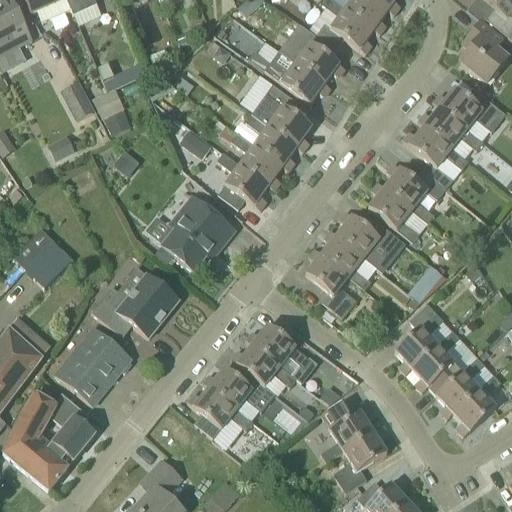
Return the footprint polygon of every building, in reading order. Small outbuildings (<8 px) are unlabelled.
[(0,60),(17,51),(10,37),(23,30),(6,0),(2,0),(0,1),(0,60)] [(20,0),(29,18),(65,3),(63,0),(20,0)] [(63,0),(65,3),(72,19),(96,9),(91,0),(63,0)] [(365,0),(348,0),(352,2),(344,13),(344,14),(373,35),(372,35),(379,39),(382,35),(380,34),(383,30),(379,27),(387,16),(387,15),(365,0)] [(393,20),(396,16),(394,14),(397,10),(393,7),(398,0),(365,0),(387,15),(387,16),(393,20)] [(484,25),(506,42),(511,47),(511,46),(511,0),(476,0),(493,14),(484,25)] [(238,12),(246,21),(258,10),(250,1),(238,12)] [(327,2),(321,10),(324,12),(308,34),(315,39),(336,54),(344,44),(364,59),(367,55),(366,53),(369,49),(365,46),(372,35),(373,35),(344,14),(344,13),(327,1),(327,2)] [(232,49),(243,29),(233,23),(222,44),(232,49)] [(459,67),(486,89),(506,64),(494,54),(502,43),(480,25),(461,48),(469,54),(459,67)] [(178,48),(191,43),(187,35),(174,40),(178,48)] [(300,60),(284,48),(278,56),(294,69),(294,68),(323,90),(323,89),(331,79),(336,82),(338,78),(340,79),(344,74),(329,64),(336,54),(315,39),(300,60)] [(271,51),(278,56),(284,48),(277,43),(271,51)] [(229,58),(220,51),(213,61),(223,68),(229,58)] [(294,68),(294,69),(278,56),(269,67),(263,76),(309,109),(317,98),(321,101),(324,97),(326,98),(329,94),(323,89),(323,90),(294,68)] [(125,88),(121,77),(113,81),(108,69),(97,74),(107,96),(125,88)] [(147,79),(140,82),(144,93),(151,90),(147,79)] [(178,80),(172,89),(186,100),(192,91),(178,80)] [(94,116),(78,86),(59,97),(75,126),(94,116)] [(303,152),(306,147),(302,144),(310,133),(285,114),(292,105),(272,90),(258,108),(250,119),(267,131),(266,131),(296,153),(302,157),(305,153),(303,152)] [(479,145),(467,135),(475,125),(487,135),(490,137),(504,119),(485,103),(477,113),(453,93),(444,105),(440,101),(437,105),(435,104),(432,108),(437,113),(479,145)] [(94,103),(102,123),(123,114),(114,94),(94,103)] [(482,147),(479,145),(437,113),(429,124),(425,120),(422,124),(420,123),(416,127),(422,132),(423,131),(451,154),(459,143),(475,156),(482,147)] [(123,114),(102,123),(111,140),(131,131),(123,114)] [(288,164),(296,153),(266,131),(267,131),(250,119),(244,127),(261,139),(252,150),(252,151),(282,172),(281,172),(287,177),(290,172),(289,171),(292,167),(288,164)] [(235,138),(225,131),(219,139),(229,147),(235,138)] [(432,170),(424,180),(444,195),(451,185),(435,173),(444,162),(460,174),(467,166),(451,154),(423,131),(422,132),(414,142),(410,139),(406,143),(405,141),(401,146),(432,170)] [(15,154),(3,135),(0,137),(0,159),(2,162),(15,154)] [(179,148),(189,155),(198,143),(188,135),(179,148)] [(273,196),(276,192),(275,190),(278,186),(273,183),(281,172),(282,172),(252,151),(252,150),(236,138),(230,147),(246,159),(238,170),(267,191),(267,192),(273,196)] [(55,165),(76,157),(70,139),(48,146),(55,165)] [(115,168),(128,179),(138,167),(125,156),(115,168)] [(259,202),(267,192),(267,191),(238,170),(222,158),(216,166),(232,178),(224,190),(223,190),(217,200),(237,215),(244,205),(259,215),(262,211),(260,210),(264,206),(259,202)] [(433,221),(426,215),(417,208),(426,197),(436,205),(444,195),(424,180),(416,189),(392,170),(389,174),(390,175),(387,179),(391,183),(383,193),(411,216),(410,216),(426,229),(433,221)] [(24,191),(32,188),(29,182),(22,184),(24,191)] [(402,227),(410,216),(411,216),(383,193),(377,188),(373,193),(375,194),(372,198),(376,202),(367,213),(411,248),(418,239),(402,227)] [(174,234),(160,251),(192,276),(212,252),(217,256),(234,236),(191,202),(169,229),(174,234)] [(343,230),(335,240),(335,241),(363,263),(363,264),(378,276),(385,268),(369,256),(385,235),(366,219),(358,228),(344,217),(341,222),(342,223),(339,227),(343,230)] [(24,274),(50,245),(40,235),(13,263),(24,274)] [(328,249),(320,259),(320,260),(348,282),(348,283),(363,295),(370,287),(354,274),(363,264),(363,263),(335,241),(335,240),(329,236),(326,240),(327,242),(324,245),(328,249)] [(50,245),(24,274),(44,292),(70,263),(50,245)] [(141,267),(147,258),(138,250),(131,259),(141,267)] [(320,260),(320,259),(314,255),(311,259),(312,260),(309,264),(313,268),(304,279),(329,299),(321,308),(341,324),(355,306),(339,293),(348,283),(348,282),(320,260)] [(473,270),(464,278),(474,288),(483,280),(473,270)] [(419,285),(429,293),(441,280),(436,275),(430,271),(419,285)] [(441,279),(445,275),(440,271),(436,275),(441,279)] [(117,339),(127,327),(147,343),(177,306),(174,303),(174,299),(168,294),(163,295),(136,272),(116,297),(111,292),(90,318),(117,339)] [(426,309),(407,326),(416,335),(393,357),(403,367),(399,370),(403,374),(401,376),(405,380),(410,375),(436,350),(426,340),(441,326),(426,309)] [(511,317),(511,316),(500,327),(508,335),(511,330),(511,317)] [(0,416),(50,350),(17,322),(0,344),(0,416)] [(244,345),(250,350),(251,350),(279,372),(288,361),(303,374),(310,366),(266,331),(257,341),(253,338),(250,342),(248,341),(244,345)] [(129,364),(92,334),(54,380),(91,411),(129,364)] [(434,385),(442,394),(443,394),(461,377),(461,376),(460,377),(453,368),(443,357),(458,343),(451,336),(436,350),(410,375),(420,385),(416,388),(419,392),(417,393),(421,397),(434,385)] [(462,374),(477,361),(460,342),(446,355),(462,374)] [(251,350),(250,350),(242,360),(238,357),(235,361),(233,360),(230,364),(254,384),(264,391),(273,380),(289,393),(295,384),(279,372),(251,350)] [(478,394),(477,394),(468,384),(483,370),(476,362),(461,377),(443,394),(442,394),(435,401),(444,411),(440,415),(444,419),(442,420),(446,424),(452,419),(451,419),(478,394)] [(235,415),(236,415),(244,404),(260,417),(274,399),(264,391),(254,384),(247,392),(223,373),(214,385),(209,381),(206,385),(204,384),(201,388),(207,393),(235,415)] [(492,380),(477,394),(478,394),(451,419),(452,419),(461,429),(457,433),(460,436),(459,438),(462,442),(495,412),(485,401),(499,388),(492,380)] [(252,427),(236,415),(235,415),(207,393),(199,404),(195,400),(191,404),(190,403),(186,407),(200,419),(193,428),(213,444),(229,423),(245,436),(252,427)] [(319,403),(327,410),(338,402),(327,393),(319,403)] [(94,439),(81,429),(87,422),(92,425),(93,425),(61,400),(55,407),(54,407),(51,411),(33,399),(12,437),(2,459),(47,497),(66,473),(64,471),(69,464),(72,466),(94,439)] [(271,420),(291,433),(300,419),(280,406),(271,420)] [(314,417),(304,410),(298,417),(308,424),(314,417)] [(372,437),(365,426),(369,423),(367,419),(368,417),(365,413),(359,417),(359,416),(350,422),(344,412),(323,425),(329,436),(337,448),(319,459),(325,468),(342,457),(372,437)] [(378,433),(372,437),(342,457),(349,468),(332,479),(345,498),(366,485),(359,475),(385,458),(378,446),(382,443),(380,439),(381,438),(378,433)] [(176,511),(159,495),(174,478),(161,466),(140,488),(150,497),(135,511),(176,511)] [(400,511),(407,507),(406,506),(397,496),(401,493),(398,489),(399,488),(395,484),(382,495),(374,487),(355,504),(363,511),(400,511)] [(203,511),(211,511),(231,491),(225,485),(201,509),(203,511)] [(231,491),(211,511),(227,511),(231,509),(230,508),(239,499),(231,491)] [(400,511),(415,511),(417,511),(414,507),(416,505),(412,501),(406,506),(407,507),(400,511)]
